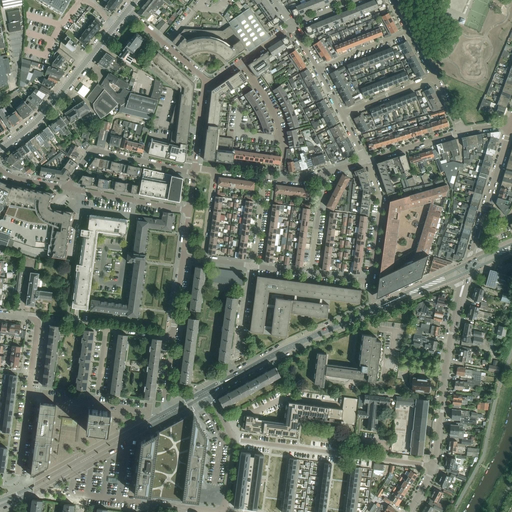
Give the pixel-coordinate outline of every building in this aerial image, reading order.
[(61,15),(69,0),(36,0),(39,1),(42,2),(41,3),(44,5),(45,4),(47,5),(47,6),(50,8),(50,7),(53,8),(52,9),(55,11),(56,10),(58,12),(61,14),(61,15)] [(118,5),(111,0),(107,0),(106,2),(114,9),(118,5)] [(161,6),(156,2),(153,0),(148,0),(147,1),(158,9),(161,6)] [(260,8),(268,3),(265,0),(263,0),(257,4),(260,8)] [(315,9),(311,0),(306,2),(310,11),(315,9)] [(320,7),(316,0),(311,0),(315,9),(320,7)] [(379,8),(375,0),(373,0),(370,1),(374,10),(379,8)] [(386,9),(382,0),(375,0),(379,8),(380,11),(386,9)] [(158,9),(147,1),(145,4),(151,9),(156,13),(158,9)] [(374,10),(370,1),(365,3),(369,12),(374,10)] [(114,9),(106,2),(102,7),(111,14),(111,13),(114,9)] [(310,11),(306,2),(301,4),(305,13),(310,11)] [(269,37),(266,33),(253,14),(250,9),(249,8),(247,5),(245,3),(242,6),(247,10),(242,13),(262,42),(269,37)] [(263,13),(271,7),(268,3),(260,8),(263,13)] [(300,15),(296,6),(295,3),(289,5),(294,17),(300,15)] [(369,12),(365,3),(360,5),(364,14),(369,12)] [(151,9),(145,4),(142,8),(148,13),(148,12),(152,15),(154,14),(157,16),(158,15),(156,13),(151,9)] [(305,13),(301,4),(296,6),(300,15),(305,13)] [(364,14),(360,5),(355,7),(359,16),(364,14)] [(267,17),(274,12),(271,7),(263,13),(267,17)] [(359,16),(355,7),(350,9),(354,18),(359,16)] [(152,15),(148,12),(148,13),(142,8),(137,14),(146,16),(144,18),(147,20),(152,15)] [(10,32),(22,30),(20,20),(22,20),(20,9),(8,11),(10,23),(8,23),(10,32)] [(354,18),(350,9),(345,11),(349,20),(354,18)] [(349,20),(345,11),(340,13),(344,22),(349,20)] [(270,21),(277,16),(274,12),(267,17),(270,21)] [(227,13),(224,16),(225,18),(227,19),(226,20),(230,26),(246,48),(249,52),(262,42),(242,13),(235,18),(231,21),(229,15),(228,16),(227,13)] [(344,22),(340,13),(335,15),(339,24),(344,22)] [(382,22),(391,17),(388,13),(380,18),(379,18),(381,21),(378,23),(379,25),(382,23),(382,22)] [(339,24),(335,15),(331,17),(334,26),(339,24)] [(270,28),(280,21),(277,16),(270,21),(267,23),(270,28)] [(0,86),(8,85),(6,75),(12,74),(9,59),(4,60),(3,56),(0,56),(0,48),(6,48),(1,22),(0,17),(0,86)] [(102,24),(94,17),(90,21),(99,28),(102,24)] [(334,26),(331,17),(326,19),(329,28),(334,26)] [(384,27),(393,22),(391,17),(382,22),(382,23),(383,26),(381,27),(381,28),(384,27)] [(329,28),(326,19),(321,21),(324,30),(329,28)] [(169,25),(163,20),(162,20),(160,22),(167,28),(169,25)] [(99,28),(90,21),(87,25),(95,33),(99,28)] [(324,30),(321,21),(316,23),(319,32),(324,30)] [(167,28),(160,22),(156,28),(163,33),(167,28)] [(386,31),(395,26),(393,22),(384,27),(386,31)] [(319,32),(316,23),(311,25),(314,33),(319,32)] [(95,33),(87,25),(83,30),(92,37),(95,33)] [(315,37),(314,33),(311,25),(305,27),(310,39),(315,37)] [(230,26),(222,31),(184,29),(180,34),(179,33),(172,42),(188,56),(189,55),(190,54),(192,54),(193,53),(195,52),(196,52),(198,51),(199,51),(200,51),(201,51),(203,50),(205,50),(206,50),(209,51),(210,51),(211,51),(213,52),(214,52),(216,53),(217,54),(219,55),(220,55),(221,56),(222,57),(223,58),(224,59),(225,60),(225,61),(226,62),(246,48),(230,26)] [(382,35),(379,26),(374,28),(378,37),(382,35)] [(391,34),(398,30),(395,26),(386,31),(388,34),(384,36),(385,38),(391,36),(391,35),(391,34)] [(378,37),(374,28),(370,30),(373,39),(378,37)] [(92,37),(83,30),(80,34),(89,41),(92,37)] [(373,39),(370,30),(365,31),(369,40),(373,39)] [(351,47),(347,38),(345,39),(341,31),(339,32),(343,40),(346,49),(351,47)] [(369,40),(365,31),(361,33),(364,42),(369,40)] [(138,52),(147,41),(144,39),(145,39),(142,37),(141,37),(136,33),(134,36),(133,37),(133,38),(129,42),(128,41),(124,47),(125,48),(129,51),(131,52),(134,55),(138,57),(141,54),(138,52)] [(364,42),(361,33),(358,34),(356,35),(360,44),(364,42)] [(89,41),(80,34),(76,38),(85,45),(89,41)] [(360,44),(356,35),(352,37),(355,46),(360,44)] [(70,40),(71,39),(67,36),(65,39),(66,39),(63,43),(66,45),(65,46),(72,51),(72,50),(73,51),(74,51),(76,49),(76,47),(75,47),(77,45),(74,43),(70,40)] [(293,47),(291,44),(289,40),(287,38),(286,36),(268,49),(269,50),(271,54),(273,56),(276,54),(276,56),(278,55),(277,53),(286,47),(287,49),(288,50),(293,47)] [(325,42),(323,38),(313,45),(316,49),(325,43),(325,42)] [(346,49),(343,40),(338,42),(342,51),(346,49)] [(409,46),(407,41),(400,45),(402,49),(409,46)] [(342,51),(338,42),(334,44),(337,53),(342,51)] [(328,47),(325,43),(316,49),(319,53),(327,47),(328,47)] [(412,50),(409,46),(402,49),(405,54),(412,50)] [(321,57),(330,51),(327,47),(319,53),(321,57)] [(59,48),(56,52),(65,59),(68,62),(71,58),(59,48)] [(130,54),(131,52),(129,51),(125,48),(121,54),(120,54),(119,55),(119,56),(130,63),(133,59),(128,56),(130,54)] [(395,57),(391,48),(386,50),(390,59),(395,57)] [(290,60),(298,54),(295,50),(287,55),(290,60)] [(390,59),(386,50),(381,51),(385,61),(387,59),(390,66),(392,65),(391,62),(390,59)] [(414,55),(412,50),(405,54),(407,59),(414,55)] [(270,68),(271,67),(269,59),(268,56),(267,52),(267,51),(248,65),(256,78),(261,74),(262,76),(270,70),(270,68)] [(337,57),(336,53),(335,54),(333,55),(330,51),(321,57),(324,61),(326,59),(330,57),(331,59),(332,58),(337,57)] [(385,61),(381,51),(376,53),(380,62),(385,61)] [(65,59),(56,52),(54,55),(53,59),(54,59),(52,66),(58,68),(59,67),(65,59)] [(151,58),(145,65),(149,69),(150,68),(168,84),(168,85),(179,92),(170,123),(178,124),(187,125),(189,126),(194,84),(158,52),(152,59),(151,58)] [(106,53),(102,58),(110,63),(109,64),(118,69),(119,70),(121,67),(115,64),(118,60),(114,58),(106,53)] [(380,62),(376,53),(371,55),(375,64),(380,62)] [(293,64),(301,58),(298,54),(290,60),(291,62),(288,64),(289,65),(292,63),(293,64)] [(375,64),(371,55),(366,57),(370,66),(375,64)] [(410,63),(417,60),(414,55),(407,59),(410,63)] [(370,66),(366,57),(361,59),(364,67),(365,68),(370,66)] [(110,63),(102,58),(97,64),(106,69),(109,65),(110,65),(109,66),(116,72),(118,69),(109,64),(110,63)] [(295,68),(303,62),(301,58),(293,64),(295,68)] [(29,72),(31,65),(40,67),(41,64),(22,59),(20,81),(24,83),(26,80),(30,81),(30,80),(32,81),(36,77),(37,76),(41,77),(41,78),(41,77),(42,75),(43,73),(38,71),(36,75),(33,74),(29,72)] [(412,68),(419,64),(417,60),(410,63),(412,68)] [(360,71),(356,61),(351,63),(355,73),(360,71)] [(298,72),(306,67),(303,62),(295,68),(298,72)] [(355,73),(351,63),(347,65),(350,75),(355,73)] [(422,69),(419,64),(412,68),(415,73),(422,69)] [(45,74),(59,80),(64,72),(61,71),(62,70),(59,69),(58,70),(48,66),(48,67),(47,71),(45,74)] [(340,74),(339,73),(345,70),(345,69),(346,68),(345,66),(330,74),(332,78),(340,74)] [(403,80),(399,70),(396,71),(394,66),(392,66),(393,70),(395,75),(398,82),(403,80)] [(497,67),(497,69),(499,70),(503,72),(504,73),(508,75),(507,77),(511,79),(511,73),(500,69),(500,68),(497,67)] [(408,78),(404,68),(399,70),(403,80),(408,78)] [(310,74),(307,69),(298,74),(300,77),(297,78),(298,80),(310,74)] [(424,74),(422,69),(415,73),(417,77),(424,74)] [(240,70),(236,73),(243,84),(247,81),(248,81),(240,70)] [(269,85),(273,82),(270,70),(262,76),(269,85)] [(45,74),(43,73),(42,75),(45,76),(48,77),(47,79),(47,80),(55,84),(59,80),(45,74)] [(127,88),(130,85),(129,85),(110,74),(108,73),(105,78),(100,86),(104,89),(118,104),(117,105),(119,107),(120,106),(127,102),(130,93),(131,91),(126,90),(127,88)] [(236,73),(231,76),(239,87),(243,84),(236,73)] [(343,73),(340,74),(332,78),(335,83),(345,77),(343,73)] [(495,74),(493,78),(496,79),(500,80),(511,85),(511,79),(511,80),(507,78),(506,80),(500,78),(498,78),(500,75),(496,73),(495,74)] [(305,82),(312,79),(310,74),(298,80),(294,82),(295,82),(291,84),(293,89),(295,88),(294,85),(295,85),(295,84),(300,82),(299,82),(301,81),(302,84),(305,82)] [(275,86),(285,80),(282,75),(274,80),(275,86)] [(398,82),(395,75),(390,77),(393,84),(398,82)] [(231,76),(227,79),(235,90),(239,87),(231,76)] [(388,86),(385,78),(384,76),(380,78),(380,80),(383,88),(388,86)] [(348,82),(345,77),(335,83),(337,88),(348,82)] [(393,84),(390,77),(385,78),(388,86),(393,84)] [(47,80),(47,79),(44,78),(41,84),(52,88),(55,84),(47,80)] [(160,98),(163,83),(155,78),(153,89),(151,98),(130,93),(127,102),(120,106),(120,107),(123,107),(126,108),(129,109),(131,109),(134,110),(137,111),(140,112),(143,112),(145,113),(148,114),(153,115),(159,98),(160,98)] [(379,90),(375,82),(375,80),(372,81),(371,78),(369,79),(370,82),(374,92),(379,90)] [(227,79),(223,82),(231,93),(235,90),(227,79)] [(315,83),(312,79),(305,82),(308,87),(315,83)] [(340,92),(350,87),(349,84),(352,82),(351,80),(350,81),(348,82),(337,88),(340,92)] [(383,88),(380,80),(375,82),(379,90),(383,88)] [(511,85),(500,80),(499,82),(499,83),(500,83),(499,85),(511,90),(511,85)] [(223,82),(219,85),(226,96),(231,93),(223,82)] [(374,92),(370,82),(365,84),(365,86),(369,94),(374,92)] [(317,88),(315,83),(308,87),(305,88),(308,93),(309,92),(309,93),(317,88)] [(50,90),(41,86),(40,87),(34,84),(32,87),(38,90),(37,90),(46,95),(50,90)] [(118,104),(104,89),(97,84),(86,99),(93,104),(94,109),(100,118),(108,114),(117,105),(118,104)] [(496,84),(494,88),(511,95),(511,91),(511,90),(499,85),(496,84)] [(219,85),(211,91),(224,98),(226,96),(219,85)] [(274,92),(275,95),(284,90),(282,87),(281,85),(272,90),(274,92)] [(84,87),(82,86),(78,92),(79,93),(82,95),(84,97),(88,91),(87,90),(84,87)] [(369,94),(365,86),(363,87),(363,86),(360,87),(364,96),(369,94)] [(353,91),(350,87),(340,92),(342,97),(353,91)] [(425,97),(434,92),(431,87),(425,91),(425,90),(424,90),(424,89),(423,89),(422,89),(421,89),(420,90),(423,95),(421,96),(418,97),(419,100),(422,98),(425,97)] [(488,90),(488,91),(491,92),(492,90),(501,93),(500,95),(509,99),(511,95),(494,88),(491,87),(489,87),(488,90)] [(34,88),(32,92),(42,100),(46,95),(37,90),(34,88)] [(311,97),(320,93),(317,88),(309,93),(311,97)] [(353,91),(342,97),(345,102),(352,98),(351,95),(353,94),(357,92),(359,94),(361,93),(359,88),(356,90),(353,91)] [(244,95),(247,99),(255,94),(252,89),(244,95)] [(285,93),(284,90),(275,95),(277,98),(278,99),(286,95),(285,93)] [(224,98),(211,91),(210,100),(223,101),(224,98)] [(32,92),(28,96),(32,99),(32,98),(39,104),(42,100),(32,92)] [(418,102),(414,92),(409,94),(413,104),(414,103),(418,102)] [(434,92),(425,97),(426,99),(427,101),(427,102),(436,97),(434,92)] [(315,101),(322,97),(320,93),(311,97),(310,98),(313,102),(315,101)] [(348,106),(363,98),(361,93),(359,94),(352,98),(345,102),(348,106)] [(258,98),(255,94),(247,99),(250,103),(258,98)] [(413,104),(409,94),(404,96),(407,103),(408,106),(413,104)] [(288,97),(286,95),(278,99),(279,102),(280,104),(289,100),(288,97)] [(493,97),(493,98),(494,98),(507,103),(508,103),(509,99),(500,95),(499,97),(494,95),(493,97)] [(39,104),(32,98),(32,99),(28,96),(26,99),(27,99),(25,102),(24,102),(27,105),(29,102),(36,108),(39,104)] [(429,106),(439,101),(436,97),(427,102),(429,106)] [(261,102),(258,98),(250,103),(253,107),(261,102)] [(403,108),(399,98),(394,100),(397,107),(400,106),(401,108),(403,108)] [(494,98),(493,101),(498,102),(497,104),(499,105),(506,107),(507,103),(494,98)] [(318,109),(326,104),(323,99),(316,103),(317,104),(314,105),(315,107),(313,108),(315,111),(318,109)] [(486,100),(483,99),(479,110),(488,114),(493,102),(486,100)] [(29,116),(33,111),(27,105),(24,102),(25,102),(23,100),(21,103),(16,108),(23,119),(29,116)] [(290,102),(289,100),(280,104),(281,106),(283,109),(292,105),(290,102)] [(397,107),(394,100),(389,102),(393,111),(398,109),(397,107)] [(91,111),(87,105),(84,101),(73,108),(79,118),(80,118),(82,117),(82,116),(89,112),(91,111)] [(443,109),(442,106),(439,101),(429,106),(432,111),(433,110),(433,112),(443,109)] [(36,108),(29,102),(27,105),(33,111),(34,110),(36,108)] [(264,107),(261,102),(253,107),(255,111),(264,107)] [(393,111),(389,102),(384,104),(387,111),(388,113),(391,112),(393,111)] [(321,113),(329,109),(326,104),(318,109),(320,113),(321,113)] [(292,107),(292,105),(283,109),(284,112),(285,114),(294,110),(292,107)] [(499,105),(496,113),(503,115),(506,107),(499,105)] [(383,115),(379,106),(375,108),(379,118),(382,117),(382,116),(383,115)] [(266,111),(264,107),(255,111),(257,116),(266,111)] [(1,108),(0,109),(0,115),(5,124),(9,129),(13,127),(18,123),(22,121),(15,111),(9,115),(5,109),(3,111),(1,108)] [(79,118),(73,108),(65,113),(66,116),(64,118),(68,123),(70,122),(71,123),(79,118)] [(379,118),(375,108),(370,110),(373,120),(379,118)] [(331,114),(329,109),(321,113),(324,117),(331,114)] [(295,112),(294,110),(285,114),(286,117),(286,118),(296,115),(295,112)] [(268,116),(266,111),(257,116),(259,120),(268,116)] [(366,118),(368,118),(371,116),(370,114),(367,115),(364,116),(363,114),(362,112),(361,113),(361,114),(361,115),(354,119),(356,123),(366,118)] [(333,118),(331,114),(324,117),(321,119),(323,123),(324,123),(324,124),(333,118)] [(298,121),(296,115),(286,118),(288,123),(298,121)] [(270,121),(268,116),(259,120),(261,124),(270,121)] [(68,123),(64,118),(63,117),(62,119),(60,117),(54,121),(65,135),(65,134),(66,136),(69,133),(67,130),(66,130),(64,127),(66,125),(68,123)] [(326,128),(336,123),(333,118),(324,124),(326,128)] [(359,128),(372,121),(372,119),(368,121),(366,118),(356,123),(359,128)] [(433,131),(430,123),(429,120),(424,122),(427,132),(433,131)] [(65,135),(54,121),(49,126),(48,128),(53,135),(54,135),(58,131),(61,135),(62,134),(63,135),(65,135)] [(104,148),(108,131),(109,131),(110,127),(111,123),(105,121),(102,123),(101,129),(100,128),(96,146),(97,146),(104,148)] [(371,127),(370,125),(373,123),(372,121),(359,128),(361,133),(370,128),(371,128),(371,127)] [(427,132),(424,122),(419,123),(420,126),(422,134),(427,132)] [(187,144),(189,132),(189,129),(189,128),(187,128),(187,125),(178,124),(177,128),(177,131),(172,130),(172,131),(170,142),(172,142),(180,143),(186,144),(187,144)] [(331,135),(340,130),(337,125),(330,129),(331,132),(330,132),(331,135)] [(395,130),(393,125),(391,126),(396,142),(401,140),(398,129),(395,130)] [(414,128),(415,127),(414,125),(408,126),(411,137),(417,135),(414,128)] [(207,129),(203,159),(233,163),(234,158),(234,151),(232,151),(232,148),(233,139),(219,137),(220,130),(218,130),(218,127),(208,126),(208,129),(207,129)] [(274,131),(272,126),(263,129),(264,134),(272,135),(271,132),(274,131)] [(396,142),(391,126),(388,127),(389,129),(390,129),(391,132),(387,133),(390,143),(396,142)] [(411,137),(408,126),(403,128),(406,139),(411,137)] [(47,127),(43,130),(50,140),(55,137),(54,135),(53,135),(48,128),(47,127)] [(406,139),(403,128),(398,129),(401,140),(406,139)] [(43,131),(39,134),(48,146),(49,147),(51,146),(48,142),(50,140),(43,130),(43,131)] [(332,140),(342,135),(340,130),(331,135),(329,135),(330,137),(329,138),(330,141),(332,140)] [(121,138),(115,136),(116,132),(111,131),(110,135),(108,142),(109,142),(109,144),(116,146),(116,147),(118,147),(119,147),(121,138)] [(327,136),(325,132),(318,136),(320,140),(323,139),(327,136)] [(390,143),(387,133),(382,134),(385,145),(390,143)] [(48,146),(39,134),(34,137),(41,146),(44,144),(46,147),(47,148),(49,147),(48,146)] [(385,145),(382,134),(377,136),(378,139),(377,139),(380,146),(385,145)] [(326,143),(323,145),(324,148),(325,150),(328,148),(334,145),(344,139),(342,135),(332,140),(334,143),(332,144),(331,143),(327,146),(326,143)] [(41,146),(34,137),(30,140),(39,153),(40,152),(40,151),(41,150),(39,148),(42,146),(41,146)] [(133,142),(134,138),(128,137),(128,138),(127,141),(125,148),(131,150),(133,142)] [(374,148),(372,140),(370,141),(369,138),(366,139),(369,150),(374,148)] [(337,149),(347,144),(344,139),(334,145),(337,149)] [(458,148),(456,139),(451,141),(455,156),(456,160),(458,160),(459,159),(459,155),(458,156),(456,149),(458,148)] [(39,153),(30,140),(25,143),(32,153),(35,151),(40,157),(43,155),(40,152),(39,153)] [(497,144),(484,140),(483,141),(483,143),(488,144),(487,147),(495,150),(497,144)] [(185,160),(187,149),(185,149),(186,144),(180,143),(180,145),(180,147),(182,147),(182,148),(151,141),(148,154),(182,162),(185,160)] [(455,156),(451,141),(446,142),(449,151),(451,150),(454,160),(456,160),(455,156)] [(142,153),(145,143),(139,142),(139,143),(137,151),(142,153)] [(449,151),(446,142),(441,143),(446,159),(447,161),(447,163),(450,162),(446,151),(449,151)] [(32,153),(25,143),(25,144),(21,146),(31,160),(34,164),(36,167),(39,166),(30,154),(32,153)] [(446,159),(441,143),(436,145),(439,154),(441,153),(443,160),(446,159)] [(75,152),(77,147),(72,144),(68,153),(67,152),(65,154),(68,157),(70,155),(72,156),(76,159),(79,154),(75,152)] [(342,153),(349,149),(347,144),(337,149),(339,154),(342,153)] [(31,160),(21,146),(19,148),(17,149),(23,158),(24,158),(26,157),(29,162),(31,160)] [(307,168),(301,147),(298,147),(302,159),(298,160),(298,161),(301,170),(307,168)] [(307,147),(301,147),(307,168),(313,166),(310,158),(307,159),(305,152),(308,151),(308,150),(307,147)] [(495,150),(487,147),(486,151),(482,149),(482,150),(480,150),(481,149),(477,149),(477,152),(481,152),(485,153),(485,154),(493,156),(495,150)] [(293,161),(290,148),(286,149),(287,149),(285,164),(287,164),(289,172),(295,171),(293,162),(293,161)] [(23,158),(17,149),(12,153),(20,163),(22,165),(23,164),(24,163),(24,162),(24,161),(24,160),(23,159),(24,159),(24,158),(23,158)] [(321,149),(315,151),(317,156),(319,164),(329,161),(325,153),(322,154),(321,149)] [(345,157),(352,153),(349,149),(342,153),(344,157),(345,157)] [(431,150),(420,154),(422,160),(433,157),(431,150)] [(20,163),(12,153),(6,158),(5,160),(10,166),(8,168),(10,169),(22,171),(24,174),(26,172),(24,169),(22,165),(20,163)] [(480,153),(477,153),(476,155),(475,159),(477,159),(478,155),(483,157),(483,156),(484,156),(483,161),(491,163),(493,157),(485,155),(485,154),(480,153)] [(405,154),(398,156),(404,170),(404,171),(409,169),(405,154)] [(422,160),(420,154),(408,157),(410,164),(416,162),(417,164),(419,164),(421,170),(425,168),(424,164),(422,160)] [(319,164),(317,156),(311,157),(314,166),(319,164)] [(401,171),(404,170),(398,156),(392,158),(395,166),(396,166),(399,165),(401,171)] [(100,170),(103,159),(95,157),(88,167),(100,170)] [(441,164),(438,157),(435,159),(440,172),(444,171),(441,164)] [(395,166),(392,158),(386,160),(388,165),(389,168),(393,167),(395,173),(398,172),(396,166),(395,166)] [(70,159),(67,163),(74,168),(77,164),(70,159)] [(108,172),(111,161),(103,159),(100,170),(108,172)] [(388,165),(386,160),(376,163),(378,168),(385,166),(388,165)] [(116,174),(118,163),(111,161),(108,172),(116,174)] [(445,163),(441,164),(444,171),(446,176),(447,178),(449,184),(451,189),(452,189),(458,170),(459,166),(462,167),(463,164),(453,161),(450,162),(447,163),(445,163)] [(489,169),(491,163),(483,161),(482,164),(482,165),(480,165),(481,163),(478,162),(477,165),(489,169)] [(74,168),(67,163),(64,167),(71,172),(74,168)] [(124,176),(126,165),(118,163),(116,174),(119,175),(118,178),(124,179),(125,176),(124,176)] [(131,177),(134,166),(126,165),(124,176),(125,176),(131,177)] [(488,175),(489,169),(477,165),(476,168),(479,168),(479,167),(481,168),(480,172),(479,172),(488,175)] [(31,169),(29,166),(24,169),(26,172),(28,174),(32,170),(31,169)] [(139,179),(142,168),(134,166),(131,177),(139,179)] [(71,172),(64,167),(61,171),(65,181),(71,172)] [(363,168),(352,172),(353,174),(355,174),(355,176),(358,175),(365,173),(363,168)] [(170,175),(144,169),(143,171),(145,171),(143,178),(142,178),(139,194),(165,199),(166,197),(168,197),(167,199),(172,200),(175,201),(179,202),(183,178),(179,177),(171,175),(171,178),(169,178),(170,175)] [(65,181),(61,171),(56,170),(54,179),(65,181)] [(473,170),(472,174),(486,179),(488,175),(479,172),(480,172),(473,170)] [(359,181),(367,178),(365,173),(358,175),(359,181)] [(344,189),(349,178),(342,174),(337,185),(344,189)] [(485,183),(486,179),(472,174),(471,176),(478,178),(477,180),(485,183)] [(89,185),(90,177),(83,175),(77,183),(89,185)] [(97,187),(98,178),(90,177),(89,185),(97,187)] [(105,188),(106,180),(98,178),(97,187),(105,188)] [(369,184),(367,178),(359,181),(361,187),(369,184)] [(477,180),(474,179),(474,181),(465,178),(464,180),(467,181),(484,186),(485,183),(477,180)] [(53,193),(17,186),(11,185),(9,185),(7,184),(6,184),(0,180),(0,182),(1,183),(2,183),(4,184),(5,185),(5,186),(8,187),(8,186),(12,187),(12,188),(4,205),(9,205),(4,215),(5,215),(3,219),(2,219),(0,220),(0,231),(11,235),(9,239),(14,241),(33,247),(48,249),(47,255),(48,255),(48,256),(66,259),(70,231),(70,230),(70,229),(70,227),(71,226),(71,225),(76,213),(73,213),(73,212),(54,209),(53,209),(52,209),(51,208),(51,207),(50,207),(50,206),(50,205),(50,204),(50,203),(51,202),(56,194),(53,194),(53,193)] [(112,190),(114,181),(106,180),(105,188),(112,190)] [(120,191),(122,182),(114,181),(112,190),(120,191)] [(484,186),(467,181),(466,184),(472,185),(472,187),(483,190),(484,186)] [(4,205),(12,188),(12,187),(8,186),(8,187),(5,186),(5,185),(4,184),(2,183),(1,183),(0,182),(0,211),(1,211),(3,209),(3,207),(2,205),(2,204),(3,204),(4,205)] [(128,192),(130,184),(122,182),(120,191),(128,192)] [(136,194),(137,185),(130,184),(128,192),(136,194)] [(338,199),(344,189),(337,185),(331,196),(338,199)] [(421,277),(442,207),(432,204),(414,264),(401,270),(389,276),(398,212),(398,210),(398,209),(445,196),(448,186),(447,185),(389,201),(388,211),(380,268),(379,274),(379,276),(377,291),(376,299),(389,292),(421,277)] [(497,197),(505,199),(508,189),(500,187),(497,197)] [(480,199),(482,194),(468,190),(468,192),(469,192),(468,194),(473,196),(472,197),(480,199)] [(399,204),(390,270),(380,268),(379,274),(379,276),(384,285),(385,284),(384,282),(419,265),(439,201),(436,193),(399,204)] [(333,210),(338,199),(331,196),(326,206),(333,210)] [(497,198),(495,203),(502,212),(503,212),(503,213),(505,216),(509,210),(507,208),(510,201),(508,201),(497,198)] [(476,215),(477,211),(461,206),(461,208),(465,210),(465,211),(476,215)] [(474,219),(476,215),(465,211),(463,211),(461,215),(464,216),(474,219)] [(171,231),(173,213),(163,212),(162,220),(143,218),(143,222),(138,221),(136,233),(135,233),(134,236),(136,236),(135,240),(134,240),(133,243),(135,244),(134,247),(133,247),(132,251),(134,251),(133,253),(128,252),(128,254),(127,255),(126,256),(127,257),(127,261),(134,262),(134,264),(133,264),(132,268),(134,268),(133,271),(132,271),(131,275),(133,275),(132,278),(131,278),(130,282),(132,282),(131,285),(130,285),(129,289),(131,289),(130,293),(129,292),(128,296),(130,296),(129,300),(128,300),(127,303),(123,302),(123,304),(119,304),(120,302),(116,301),(116,303),(112,303),(112,301),(109,301),(108,302),(105,302),(105,300),(101,300),(101,301),(98,301),(98,299),(94,299),(94,300),(92,300),(90,310),(127,315),(137,317),(145,260),(146,254),(143,254),(147,227),(161,229),(161,230),(171,231)] [(98,232),(125,235),(127,220),(90,214),(88,230),(81,229),(80,235),(79,234),(76,260),(70,307),(87,309),(89,296),(98,232)] [(464,216),(461,215),(458,214),(458,216),(463,218),(462,220),(473,223),(474,219),(464,216)] [(472,227),(473,223),(462,220),(461,224),(460,227),(471,230),(472,227)] [(452,229),(451,232),(461,235),(461,237),(469,239),(469,238),(470,234),(466,233),(466,234),(462,233),(455,231),(455,230),(452,229)] [(0,247),(6,249),(6,248),(11,250),(14,241),(9,239),(11,235),(0,231),(0,247)] [(466,248),(467,244),(463,243),(463,242),(460,241),(459,242),(456,241),(457,240),(451,239),(450,241),(459,243),(458,245),(458,246),(466,248)] [(454,249),(447,247),(441,245),(440,250),(442,250),(452,253),(463,257),(464,253),(461,252),(461,251),(457,250),(454,249)] [(464,253),(466,248),(458,246),(458,245),(455,245),(454,249),(457,250),(461,251),(461,252),(464,253)] [(447,252),(445,258),(452,259),(452,260),(455,261),(456,261),(456,259),(458,260),(460,259),(460,258),(461,259),(463,258),(463,257),(452,253),(447,252)] [(452,263),(437,258),(434,257),(428,274),(452,263)] [(203,289),(204,278),(205,268),(195,266),(192,288),(203,289)] [(511,276),(498,273),(498,272),(490,270),(488,274),(489,274),(486,284),(510,291),(511,288),(511,287),(511,276)] [(30,272),(26,305),(34,306),(35,298),(38,298),(39,298),(51,300),(52,292),(37,290),(39,273),(30,272)] [(359,303),(361,290),(257,276),(250,331),(263,333),(264,327),(262,327),(262,325),(263,325),(264,322),(263,321),(263,318),(264,318),(265,314),(264,314),(264,311),(265,311),(266,307),(265,307),(265,303),(266,303),(267,299),(266,299),(267,289),(322,297),(322,298),(359,303)] [(200,311),(203,289),(192,288),(189,310),(200,311)] [(474,291),(473,294),(482,296),(484,290),(475,288),(474,289),(474,290),(474,291)] [(511,294),(509,294),(503,292),(501,301),(510,303),(511,294)] [(447,294),(441,293),(440,296),(439,295),(438,297),(432,296),(429,297),(429,298),(436,300),(436,299),(437,299),(438,299),(442,300),(441,301),(445,302),(447,297),(446,297),(447,294)] [(472,297),(472,298),(472,299),(472,300),(480,302),(482,296),(473,294),(473,296),(472,297)] [(234,318),(235,312),(235,310),(236,310),(236,308),(237,298),(227,296),(224,318),(235,320),(235,318),(234,318)] [(444,306),(445,302),(441,301),(442,300),(438,299),(437,299),(436,299),(436,300),(436,303),(425,300),(423,301),(423,304),(429,306),(436,307),(442,309),(442,306),(444,306)] [(327,318),(328,305),(321,304),(321,305),(277,300),(273,329),(271,328),(270,334),(286,336),(289,313),(327,318)] [(423,301),(414,306),(414,307),(415,308),(416,310),(422,307),(420,311),(442,316),(443,312),(441,312),(442,309),(436,307),(435,310),(434,312),(428,311),(429,306),(423,304),(423,301)] [(469,311),(487,315),(491,317),(492,314),(478,310),(479,308),(470,305),(470,306),(469,306),(469,308),(469,309),(469,311)] [(441,321),(442,316),(420,311),(417,312),(419,316),(418,319),(430,322),(431,319),(425,318),(426,315),(433,317),(433,319),(441,321)] [(487,315),(469,311),(468,314),(467,315),(467,316),(467,317),(479,321),(480,317),(486,318),(487,315)] [(188,317),(187,326),(187,327),(186,328),(186,330),(187,330),(185,339),(196,340),(199,319),(188,317)] [(231,339),(232,333),(234,321),(235,320),(224,318),(221,340),(232,341),(232,340),(231,339)] [(438,327),(439,324),(434,323),(433,326),(421,323),(421,326),(418,325),(417,327),(439,331),(440,327),(438,327)] [(7,329),(6,334),(14,335),(14,333),(15,324),(10,324),(9,329),(7,329)] [(20,331),(21,325),(15,324),(14,333),(19,334),(19,337),(22,337),(23,331),(20,331)] [(58,334),(59,326),(50,325),(49,334),(48,334),(48,337),(49,337),(48,345),(57,346),(58,339),(59,339),(60,334),(58,334)] [(507,327),(499,325),(497,334),(496,338),(502,339),(503,336),(504,336),(505,336),(507,327)] [(438,335),(439,331),(417,327),(416,326),(416,327),(414,334),(422,335),(422,330),(425,331),(425,333),(438,335)] [(471,332),(471,330),(464,329),(463,335),(489,339),(489,338),(484,337),(485,333),(474,330),(473,333),(471,332)] [(92,340),(94,331),(84,330),(83,337),(82,337),(81,342),(83,342),(82,350),(91,351),(92,342),(93,342),(93,340),(92,340)] [(127,343),(128,335),(118,334),(117,343),(116,342),(116,345),(117,345),(116,354),(125,355),(126,347),(127,348),(128,343),(127,343)] [(375,381),(379,357),(381,341),(375,340),(376,336),(371,336),(371,335),(363,334),(359,364),(360,365),(360,368),(327,364),(328,355),(326,354),(324,375),(323,376),(322,384),(324,384),(325,375),(365,380),(365,379),(367,379),(367,380),(375,381)] [(421,335),(422,335),(414,334),(414,336),(413,340),(421,342),(423,343),(436,345),(437,341),(422,338),(422,335),(421,335)] [(463,335),(462,341),(469,342),(489,346),(490,340),(489,340),(489,339),(463,335)] [(160,348),(161,340),(152,338),(151,346),(150,346),(149,350),(151,351),(150,358),(159,360),(160,351),(161,351),(161,348),(160,348)] [(193,362),(196,340),(185,339),(184,349),(183,351),(184,351),(183,361),(193,362)] [(230,350),(231,342),(232,342),(232,341),(221,340),(218,361),(228,363),(230,353),(230,352),(230,350)] [(56,354),(57,346),(48,345),(46,354),(45,353),(45,356),(46,356),(45,365),(54,366),(55,359),(56,359),(57,354),(56,354)] [(466,347),(466,350),(460,349),(459,355),(467,357),(470,357),(471,352),(473,352),(474,349),(466,347)] [(90,359),(91,351),(82,350),(81,357),(79,357),(79,362),(80,362),(79,370),(88,371),(89,362),(90,362),(91,359),(90,359)] [(324,375),(326,354),(318,353),(314,383),(318,384),(319,384),(319,387),(324,387),(324,384),(322,384),(323,376),(324,375)] [(124,362),(125,355),(116,354),(114,363),(113,362),(113,365),(114,365),(113,374),(122,375),(123,367),(124,368),(125,363),(124,362)] [(158,368),(159,360),(150,358),(149,366),(147,366),(147,370),(148,371),(147,378),(156,380),(157,371),(158,371),(158,368)] [(190,384),(193,362),(183,361),(181,370),(181,371),(181,372),(181,373),(180,382),(190,384)] [(53,374),(54,366),(45,365),(44,374),(43,374),(43,376),(44,376),(42,385),(52,386),(53,379),(54,379),(55,374),(53,374)] [(280,376),(277,370),(275,367),(267,371),(264,372),(264,373),(256,377),(261,386),(280,376)] [(457,367),(456,371),(468,372),(481,375),(481,372),(472,371),(472,370),(465,369),(465,368),(457,367)] [(87,379),(88,371),(79,370),(78,377),(77,377),(76,382),(77,382),(76,390),(86,391),(87,382),(88,382),(88,379),(87,379)] [(456,371),(456,375),(464,376),(464,375),(471,376),(474,376),(473,380),(481,381),(481,376),(481,375),(468,372),(456,371)] [(413,373),(410,373),(409,383),(410,383),(410,385),(412,385),(411,390),(429,392),(429,391),(430,391),(430,387),(429,387),(430,380),(413,378),(413,373)] [(121,382),(122,375),(113,374),(112,383),(111,382),(110,385),(111,385),(110,394),(119,395),(120,387),(122,387),(123,383),(121,382)] [(242,397),(261,386),(256,377),(248,382),(245,383),(237,388),(242,397)] [(155,388),(156,380),(147,378),(146,386),(145,386),(144,390),(145,391),(144,398),(153,400),(154,391),(155,391),(156,388),(155,388)] [(242,397),(237,388),(229,393),(229,392),(226,393),(226,394),(218,398),(219,400),(223,407),(242,397)] [(389,409),(390,398),(379,397),(380,396),(364,395),(363,404),(368,404),(367,412),(357,411),(357,417),(368,418),(367,429),(377,430),(378,418),(376,418),(375,418),(377,404),(383,404),(383,408),(389,409)] [(246,416),(244,430),(295,436),(298,413),(341,419),(340,423),(354,425),(357,399),(344,397),(342,409),(288,402),(285,425),(255,421),(255,417),(246,416)] [(396,397),(396,398),(395,408),(399,408),(400,405),(413,406),(413,407),(412,417),(426,418),(428,399),(427,399),(427,400),(396,397)] [(56,405),(40,403),(30,476),(48,466),(56,405)] [(459,410),(459,407),(453,406),(452,406),(451,414),(477,417),(477,413),(470,412),(470,411),(461,410),(459,410)] [(108,434),(111,412),(89,409),(86,431),(108,434)] [(141,441),(134,494),(153,496),(183,501),(198,503),(207,438),(193,413),(161,430),(141,441)] [(451,414),(451,419),(460,420),(465,421),(465,423),(466,423),(476,424),(477,417),(451,414)] [(424,436),(426,418),(412,417),(412,421),(414,422),(413,430),(412,430),(412,435),(424,436)] [(450,430),(449,434),(450,434),(450,438),(462,439),(463,439),(464,431),(459,431),(450,430)] [(422,454),(424,436),(412,435),(411,445),(412,446),(411,453),(422,454)] [(448,441),(448,443),(449,443),(449,445),(465,447),(465,444),(471,445),(471,444),(473,444),(473,443),(474,443),(474,440),(472,440),(464,439),(463,439),(462,439),(461,443),(457,443),(457,441),(449,440),(449,441),(448,441)] [(480,449),(477,448),(468,448),(466,456),(479,457),(480,449)] [(241,452),(234,506),(243,508),(243,505),(247,505),(247,508),(256,509),(264,455),(254,454),(254,456),(250,456),(250,453),(241,452)] [(447,457),(445,462),(454,464),(460,465),(461,459),(462,460),(462,456),(460,456),(457,455),(457,458),(455,458),(455,459),(447,457)] [(445,462),(444,468),(452,470),(452,473),(457,474),(458,474),(459,471),(457,471),(453,470),(454,464),(445,462)] [(407,471),(405,474),(413,480),(417,474),(410,470),(409,473),(407,471)] [(442,474),(440,478),(448,482),(450,483),(451,483),(454,477),(462,480),(463,476),(458,474),(457,474),(452,473),(450,477),(442,474)] [(400,476),(399,478),(402,480),(402,479),(404,481),(410,485),(413,480),(405,474),(403,477),(400,476)] [(440,478),(437,483),(442,486),(442,488),(444,489),(452,493),(452,492),(452,493),(453,491),(452,490),(447,488),(449,485),(450,483),(448,482),(440,478)] [(407,490),(410,485),(404,481),(401,486),(407,490)] [(397,484),(396,487),(397,488),(399,489),(397,491),(404,495),(407,490),(401,486),(398,484),(397,484)] [(395,490),(392,488),(391,489),(394,491),(392,494),(392,495),(401,500),(404,495),(395,490)] [(434,489),(432,493),(440,497),(442,493),(434,489)] [(438,502),(440,497),(432,493),(430,499),(431,499),(432,500),(434,501),(433,503),(435,504),(437,505),(443,508),(444,508),(443,508),(444,508),(445,509),(446,506),(438,502)] [(401,500),(392,495),(390,497),(391,498),(390,500),(385,497),(383,499),(389,503),(391,501),(398,505),(401,500)] [(40,511),(41,511),(42,501),(32,499),(31,508),(30,508),(29,511),(30,511),(40,511)] [(369,502),(371,502),(367,510),(370,511),(371,511),(376,504),(372,502),(372,499),(369,499),(369,502)]
